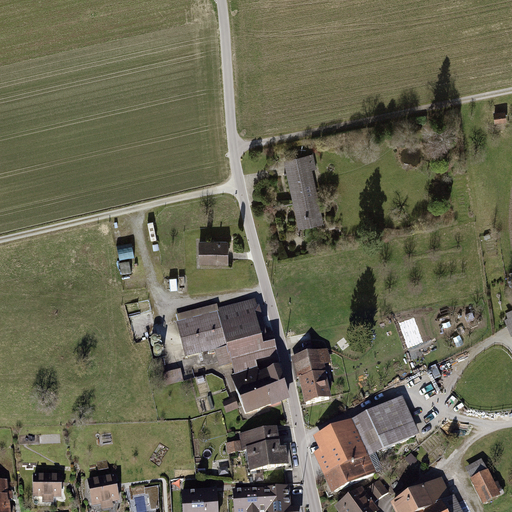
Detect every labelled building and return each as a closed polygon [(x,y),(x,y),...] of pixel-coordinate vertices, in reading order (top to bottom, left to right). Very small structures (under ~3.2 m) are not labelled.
[(506,111),(495,113),(497,125),(508,122),(506,111)] [(314,154),(286,159),(300,230),(324,225),(313,169),(317,168),(314,154)] [(199,241),(200,264),(229,264),(229,241),(199,241)] [(256,368),(254,361),(277,355),(272,334),(266,336),(258,307),(256,308),(254,301),(217,310),(216,306),(178,316),(188,356),(218,348),(222,364),(234,361),(238,374),(256,368)] [(156,347),(158,347),(160,345),(160,342),(159,340),(157,339),(154,339),(152,341),(152,344),(153,346),(156,347)] [(158,357),(161,357),(163,355),(163,352),(162,350),(159,349),(157,349),(155,351),(155,354),(156,356),(158,357)] [(298,356),(309,403),(336,397),(329,363),(334,362),(331,349),(298,356)] [(233,376),(247,414),(287,400),(276,369),(258,375),(256,368),(238,374),(233,376)] [(182,371),(164,375),(167,386),(184,382),(182,371)] [(314,451),(333,492),(377,472),(370,456),(419,433),(412,418),(420,415),(414,403),(407,407),(403,397),(315,438),(320,448),(314,451)] [(235,398),(222,403),(227,414),(240,409),(235,398)] [(251,476),(292,469),(288,448),(283,449),(280,428),(240,435),(241,443),(226,446),(228,457),(248,454),(251,476)] [(412,452),(405,457),(411,464),(418,459),(412,452)] [(483,459),(466,467),(484,503),(506,492),(499,479),(494,481),(483,459)] [(64,473),(34,473),(34,494),(44,494),(44,500),(56,500),(56,494),(64,494),(64,473)] [(118,473),(88,480),(93,503),(104,500),(105,506),(117,503),(115,498),(123,496),(118,473)] [(0,511),(13,511),(12,499),(16,498),(15,488),(11,489),(10,478),(0,479),(0,511)] [(391,504),(395,511),(464,511),(456,492),(452,494),(444,479),(391,504)] [(334,510),(335,511),(378,511),(374,506),(389,495),(379,482),(364,493),(361,489),(334,510)] [(237,489),(237,511),(302,511),(302,507),(298,507),(297,486),(237,489)] [(159,488),(145,490),(146,496),(149,496),(151,511),(159,511),(159,488)] [(219,511),(218,492),(182,494),(183,511),(219,511)]
